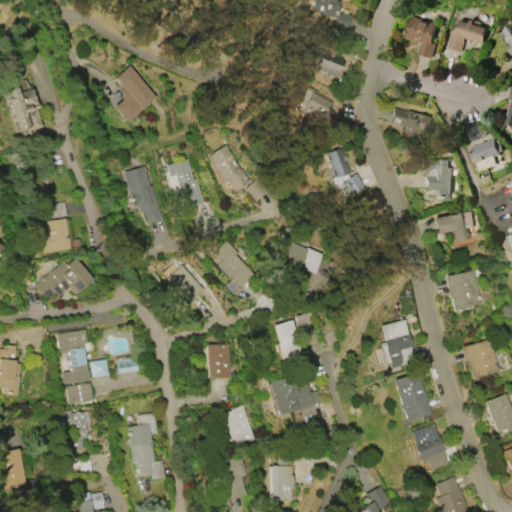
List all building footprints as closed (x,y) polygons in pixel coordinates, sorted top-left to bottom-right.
[(334,0),(334,1),(338,1),(336,12),(349,14),(346,30),(331,28),(333,17),(320,15),(320,13),(310,11),(309,19),(302,18),(303,8),(309,9),(310,0),(334,0)] [(435,44),(431,58),(416,54),(420,43),(404,38),(410,16),(437,24),(431,42),(435,44)] [(446,48),(451,29),(456,30),(457,27),(458,28),(460,21),(472,24),(473,20),(481,22),(480,25),(487,27),(483,43),(464,38),(461,52),(446,48)] [(502,30),(511,23),(511,54),(510,56),(507,50),(511,47),(501,32),(503,31),(502,30)] [(334,77),(310,68),(314,58),(338,67),(334,77)] [(126,65),(153,97),(124,122),(111,107),(119,100),(121,88),(112,77),(126,65)] [(295,104),(305,86),(311,89),(309,92),(330,102),(322,118),(295,104)] [(17,130),(4,90),(15,87),(17,92),(30,88),(35,102),(36,102),(38,108),(35,109),(40,127),(28,130),(27,126),(17,130)] [(387,123),(392,107),(406,111),(406,110),(420,114),(420,113),(433,118),(428,134),(408,128),(407,129),(387,123)] [(469,141),(465,128),(478,124),(482,136),(469,141)] [(469,147),(493,138),(495,141),(499,140),(503,151),(498,152),(499,155),(494,157),(497,165),(479,171),(475,162),(469,147)] [(248,181),(231,191),(225,181),(222,183),(205,154),(224,144),(239,169),(240,168),(248,181)] [(328,178),(330,177),(323,153),(339,148),(341,155),(344,154),(346,159),(343,160),(346,173),(345,173),(346,177),(352,173),(360,185),(342,196),(336,187),(334,188),(328,178)] [(163,165),(186,158),(192,179),(195,179),(202,203),(185,208),(181,192),(173,194),(168,176),(167,177),(163,165)] [(426,159),(448,159),(448,167),(450,167),(450,201),(435,201),(435,190),(423,190),(423,176),(433,176),(433,168),(426,168),(426,159)] [(130,206),(127,193),(128,193),(121,172),(143,165),(144,166),(145,166),(147,171),(145,171),(149,186),(151,185),(160,218),(145,222),(142,212),(138,213),(135,204),(130,206)] [(243,189),(256,179),(266,191),(253,202),(243,189)] [(47,204),(63,202),(65,216),(49,218),(47,204)] [(466,238),(451,240),(450,231),(435,234),(432,218),(469,211),(472,227),(464,228),(466,238)] [(42,252),(39,233),(46,232),(44,221),(62,218),(67,248),(42,252)] [(226,279),(213,265),(215,263),(208,255),(224,240),(236,253),(234,255),(251,274),(237,287),(228,277),(226,279)] [(279,263),(287,241),(303,248),(304,247),(319,253),(311,274),(298,268),(297,270),(279,263)] [(72,257),(90,279),(72,294),(67,287),(56,296),(53,293),(44,300),(32,286),(38,281),(36,279),(41,275),(42,277),(62,261),(64,264),(72,257)] [(186,302),(175,290),(174,292),(162,279),(165,277),(161,272),(173,262),(177,267),(180,264),(201,289),(186,302)] [(448,298),(443,276),(472,270),(479,303),(452,308),(450,298),(448,298)] [(309,311),(314,330),(297,334),(292,316),(309,311)] [(376,325),(387,323),(386,315),(397,313),(398,320),(401,319),(404,333),(406,332),(410,347),(408,348),(411,361),(387,367),(376,325)] [(270,325),(289,319),(300,355),(280,361),(275,344),(276,343),(270,325)] [(54,333),(82,329),(84,343),(81,344),(86,381),(61,384),(59,372),(67,371),(65,353),(57,354),(54,333)] [(466,369),(459,346),(487,338),(497,371),(470,379),(467,369),(466,369)] [(206,379),(203,344),(226,343),(228,377),(206,379)] [(18,376),(16,396),(0,394),(0,348),(1,349),(1,344),(14,345),(12,361),(18,364),(16,376),(18,376)] [(135,370),(116,373),(114,360),(133,357),(135,370)] [(90,377),(87,361),(103,359),(106,374),(90,377)] [(276,415),(268,381),(304,372),(308,393),(316,391),(318,402),(311,404),(312,406),(276,415)] [(403,422),(390,379),(414,372),(418,386),(420,385),(429,414),(403,422)] [(65,386),(88,382),(91,400),(67,404),(65,386)] [(511,426),(494,433),(482,402),(503,393),(511,417),(511,426)] [(231,446),(219,414),(229,410),(228,409),(241,405),(253,439),(231,446)] [(67,461),(65,444),(69,443),(67,431),(57,433),(54,412),(69,410),(69,413),(83,412),(86,437),(80,438),(82,449),(70,451),(71,461),(67,461)] [(133,415),(152,412),(155,433),(148,434),(152,461),(161,459),(163,478),(150,480),(149,475),(135,477),(133,464),(130,464),(125,426),(135,425),(133,415)] [(418,463),(407,432),(431,423),(435,436),(437,436),(442,450),(440,451),(445,464),(428,470),(424,461),(418,463)] [(511,475),(510,476),(499,451),(511,446),(511,475)] [(0,451),(16,448),(24,486),(4,489),(0,467),(0,451)] [(269,500),(269,465),(276,465),(277,451),(291,451),(291,465),(289,465),(289,475),(291,475),(291,488),(289,488),(289,500),(269,500)] [(88,456),(90,474),(74,475),(72,457),(88,456)] [(221,511),(242,511),(240,462),(220,462),(221,511)] [(451,476),(465,511),(438,511),(432,498),(438,496),(433,484),(451,476)] [(353,511),(360,508),(359,507),(367,503),(363,494),(378,485),(388,502),(374,510),(375,511),(353,511)] [(74,511),(79,511),(77,501),(79,501),(78,493),(88,492),(88,494),(100,492),(102,508),(90,509),(90,511),(74,511)]
